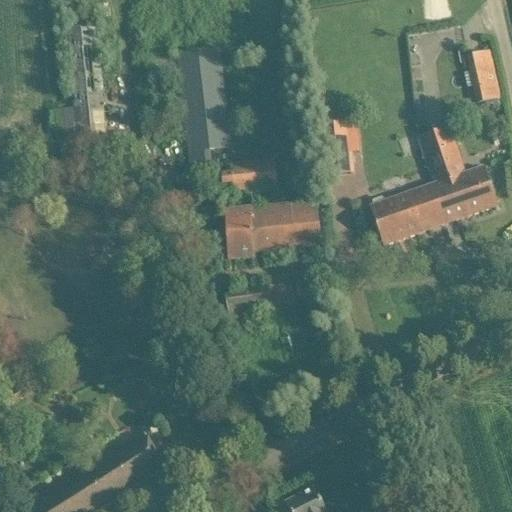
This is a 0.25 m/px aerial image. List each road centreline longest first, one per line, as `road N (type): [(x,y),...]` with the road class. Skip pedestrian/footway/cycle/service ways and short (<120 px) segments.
road 1 (unknown): [(259,461),(201,332),(197,312),(210,283),(248,271),(511,269)]
road 2 (unclassified): [(162,511),(511,328)]
